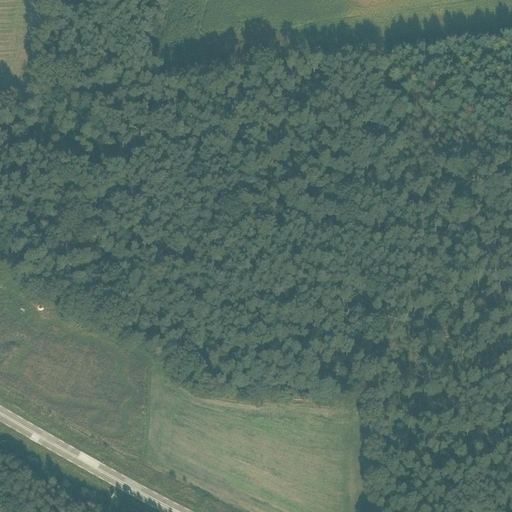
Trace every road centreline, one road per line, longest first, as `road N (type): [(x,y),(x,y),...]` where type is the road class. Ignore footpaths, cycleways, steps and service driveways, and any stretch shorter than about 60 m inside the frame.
road 1 (track): [(124,92),(139,242),(361,238),(365,294),(511,278)]
road 2 (track): [(124,92),(511,35)]
road 3 (primary): [(175,511),(0,415)]
road 4 (track): [(349,239),(330,200),(333,158),(313,114),(306,63)]
